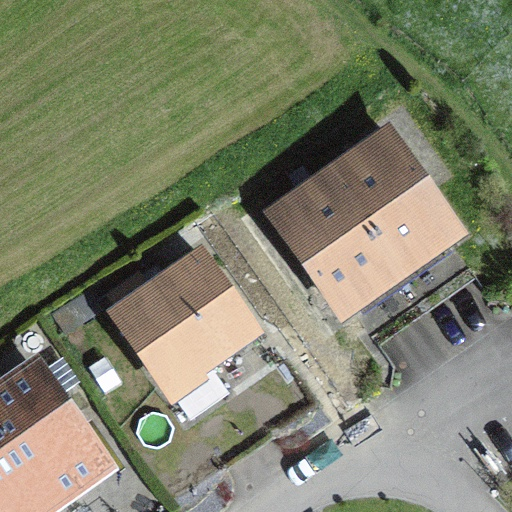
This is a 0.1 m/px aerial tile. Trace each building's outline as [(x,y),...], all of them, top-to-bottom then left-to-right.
[(324,173),(398,280),(458,238),(384,131),(324,173)] [(398,280),(324,173),(263,215),(337,322),(398,280)] [(99,313),(162,397),(254,329),(191,245),(99,313)] [(0,380),(0,455),(40,511),(47,511),(108,469),(30,359),(0,380)] [(0,511),(40,511),(0,455),(0,511)]
